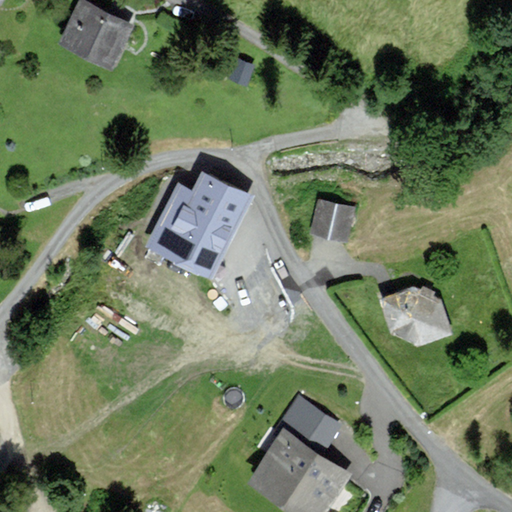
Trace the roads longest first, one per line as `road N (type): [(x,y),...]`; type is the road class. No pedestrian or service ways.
road 1 (residential): [(464,478),(281,256),(236,162)]
road 2 (residential): [(177,0),(318,78),(349,112),(342,129),(236,162)]
road 3 (residential): [(236,162),(190,155),(115,179),(66,226),(0,312)]
